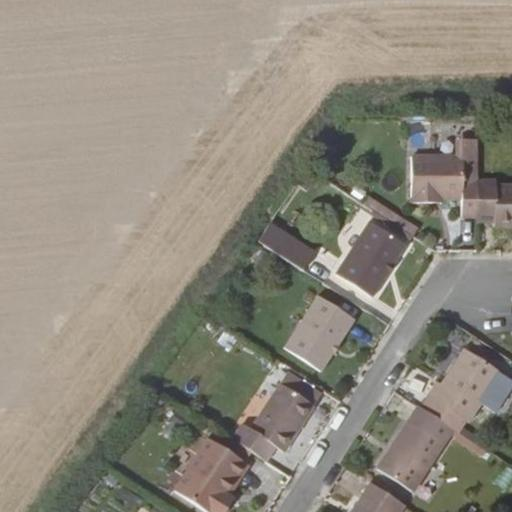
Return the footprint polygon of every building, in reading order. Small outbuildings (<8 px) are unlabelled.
[(411,157),(410,203),(432,204),(432,199),(441,199),(461,199),(460,217),(475,217),(476,182),(476,141),(462,141),(461,157),(411,157)] [(511,186),(493,187),(493,182),(476,182),(475,217),(476,222),(493,222),(493,227),(511,226),(511,186)] [(363,204),(410,235),(414,228),(367,198),(363,204)] [(367,223),(334,275),(371,298),(404,246),(367,223)] [(281,258),(293,241),(268,225),(256,241),(281,258)] [(281,258),(300,270),(311,253),(293,241),(281,258)] [(316,297),(283,349),(320,373),(353,320),(316,297)] [(435,382),(427,396),(419,408),(452,430),(458,434),(466,421),(468,422),(500,374),(463,350),(441,386),(435,382)] [(244,421),(231,441),(265,462),(278,441),(286,447),(312,407),(278,386),(253,425),(244,421)] [(419,408),(409,422),(408,421),(376,470),(411,492),(452,430),(419,408)] [(163,454),(162,433),(139,433),(139,455),(163,454)] [(218,511),(227,497),(224,495),(244,463),(213,444),(180,497),(204,511),(218,511)] [(224,495),(227,497),(248,466),(244,463),(224,495)] [(399,511),(403,506),(369,484),(351,511),(399,511)]
